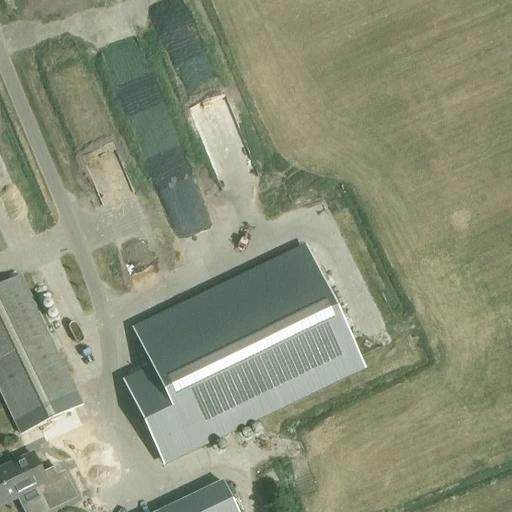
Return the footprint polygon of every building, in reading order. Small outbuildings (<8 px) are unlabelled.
[(130,104),(138,127),(167,116),(159,94),(130,104)] [(117,134),(86,145),(108,211),(139,201),(117,134)] [(153,370),(122,385),(159,463),(358,368),(302,251),(217,292),(134,331),(153,370)] [(88,422),(21,278),(0,287),(0,388),(32,456),(0,470),(0,508),(43,488),(51,504),(106,479),(86,437),(99,431),(93,419),(88,422)] [(66,294),(50,297),(52,307),(68,304),(66,294)] [(197,511),(194,502),(168,511),(197,511)]
